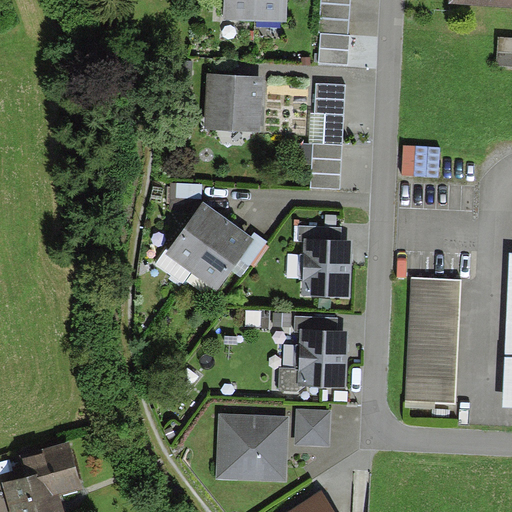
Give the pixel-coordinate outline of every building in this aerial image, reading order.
[(242,14),(243,23),(266,23),(266,16),(284,16),(284,0),(228,0),(229,14),(242,14)] [(321,0),(321,33),(346,33),(345,0),(321,0)] [(511,38),(500,38),(500,54),(494,54),(494,63),(511,62),(511,38)] [(339,188),(345,83),(315,81),(310,186),(339,188)] [(255,134),(254,85),(209,86),(210,135),(255,134)] [(404,149),(404,182),(441,183),(441,150),(404,149)] [(210,293),(248,247),(201,208),(152,267),(181,291),(191,278),(210,293)] [(305,242),(305,292),(341,292),(341,245),(335,245),(334,228),(297,228),(297,242),(305,242)] [(463,283),(411,279),(402,401),(453,405),(463,283)] [(280,370),(279,394),(302,394),(342,396),(342,384),(344,336),(335,336),(336,320),(296,319),(296,333),(305,333),(304,371),(280,370)] [(295,416),(295,445),(323,444),(322,415),(295,416)] [(219,420),(217,478),(279,480),(280,421),(219,420)] [(54,511),(51,501),(78,493),(66,453),(22,465),(27,484),(5,490),(10,511),(54,511)] [(326,511),(316,496),(292,511),(326,511)]
